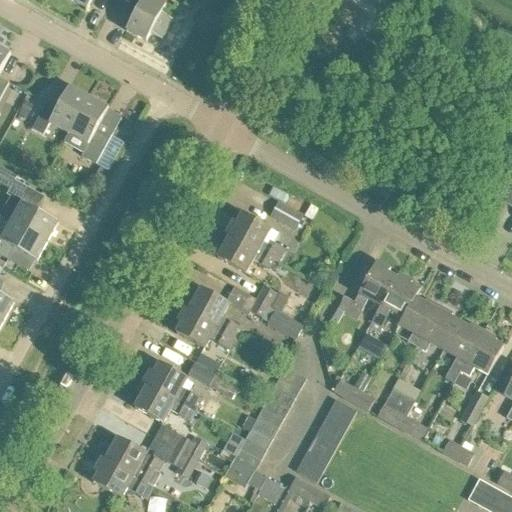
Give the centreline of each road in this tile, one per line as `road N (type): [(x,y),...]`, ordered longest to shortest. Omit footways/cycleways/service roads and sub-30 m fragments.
road 1 (unclassified): [(11,511),(221,129)]
road 2 (unclassified): [(511,294),(221,129)]
road 3 (unclassified): [(0,380),(159,94)]
road 4 (unclassified): [(159,94),(0,6)]
road 5 (unclassified): [(221,129),(293,0)]
